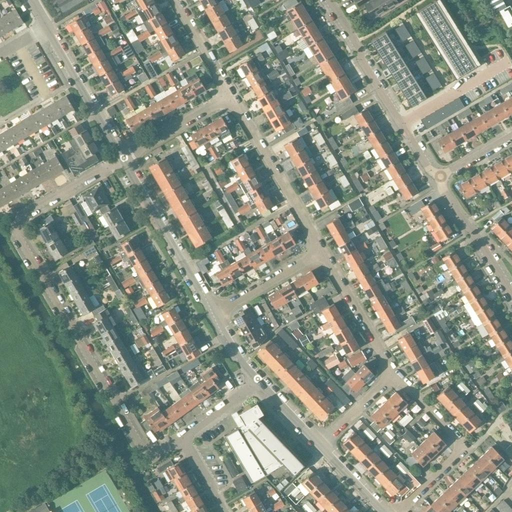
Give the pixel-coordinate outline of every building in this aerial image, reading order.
[(54,0),(62,13),(84,0),(54,0)] [(137,7),(134,8),(135,10),(136,12),(154,2),(152,0),(133,0),(137,7)] [(198,0),(205,10),(218,2),(216,0),(198,0)] [(260,4),(258,0),(246,0),(252,9),(260,4)] [(360,9),(365,6),(374,0),(352,0),(355,3),(356,2),(360,9)] [(395,0),(374,0),(365,6),(368,12),(367,12),(370,17),(371,16),(372,18),(397,2),(395,0)] [(439,0),(436,0),(417,12),(422,21),(427,29),(432,37),(437,45),(442,53),(447,61),(453,70),(458,78),(479,65),(439,0)] [(103,1),(96,5),(101,12),(107,9),(103,1)] [(160,13),(154,2),(136,12),(138,15),(143,23),(148,20),(160,13)] [(205,10),(211,20),(224,13),(218,2),(205,10)] [(243,2),(237,5),(240,10),(246,6),(243,2)] [(291,20),(305,11),(300,2),(286,11),(288,14),(285,16),(288,21),(291,20)] [(505,7),(498,11),(507,28),(511,25),(511,10),(509,5),(505,7)] [(93,10),(92,11),(93,13),(95,16),(100,13),(97,8),(93,10)] [(15,10),(4,16),(12,30),(23,23),(20,18),(18,15),(15,10)] [(291,20),(297,29),(311,20),(305,11),(291,20)] [(152,26),(147,31),(149,33),(154,30),(166,23),(160,13),(148,20),(152,26)] [(211,20),(217,31),(230,23),(224,13),(211,20)] [(106,25),(113,21),(110,15),(103,19),(106,25)] [(4,16),(0,18),(0,35),(0,36),(12,30),(4,16)] [(69,24),(75,34),(87,27),(81,17),(69,24)] [(247,21),(250,26),(255,23),(253,18),(247,21)] [(297,29),(302,38),(316,29),(311,20),(297,29)] [(154,30),(160,40),(172,33),(166,23),(154,30)] [(217,31),(223,42),(236,34),(230,23),(217,31)] [(255,23),(250,26),(252,31),(258,27),(255,23)] [(87,27),(75,34),(81,45),(98,35),(97,33),(90,33),(87,27)] [(264,29),(263,30),(266,35),(267,35),(272,32),(269,27),(264,29)] [(316,29),(302,38),(308,47),(322,38),(316,29)] [(266,35),(269,41),(276,37),(273,31),(267,35),(266,35)] [(385,32),(370,42),(375,50),(390,41),(385,32)] [(166,51),(178,43),(172,33),(160,40),(156,42),(161,50),(159,51),(161,54),(166,51)] [(236,34),(223,42),(229,52),(242,44),(236,34)] [(98,35),(81,45),(87,55),(99,48),(104,45),(99,37),(98,35)] [(322,38),(308,47),(313,55),(327,47),(322,38)] [(390,41),(375,50),(380,58),(395,49),(390,41)] [(178,43),(166,51),(172,61),(184,54),(178,43)] [(260,53),(266,50),(268,54),(272,52),(266,43),(257,48),(260,53)] [(279,45),(274,48),(276,51),(277,54),(282,51),(279,45)] [(313,55),(319,64),(333,56),(327,47),(313,55)] [(99,48),(87,55),(93,65),(105,58),(110,55),(109,53),(103,54),(99,48)] [(282,61),(289,56),(285,49),(282,51),(277,54),(282,61)] [(395,49),(380,58),(385,66),(400,57),(395,49)] [(264,59),(260,53),(255,56),(259,62),(264,59)] [(105,58),(93,65),(99,76),(111,69),(116,66),(112,58),(110,55),(105,58)] [(319,64),(324,73),(338,65),(333,56),(319,64)] [(250,59),(239,65),(246,76),(247,75),(257,70),(260,68),(254,57),(250,59)] [(400,57),(385,66),(390,74),(405,65),(400,57)] [(152,67),(148,61),(144,64),(147,70),(152,67)] [(192,67),(189,62),(189,61),(184,64),(187,70),(192,67)] [(324,73),(330,82),(344,74),(338,65),(324,73)] [(405,65),(390,74),(395,82),(410,73),(405,65)] [(247,75),(246,76),(252,87),(268,78),(267,75),(265,76),(260,68),(257,70),(247,75)] [(99,76),(105,86),(117,79),(111,69),(99,76)] [(276,69),(271,72),(274,78),(279,75),(278,72),(276,69)] [(127,70),(121,74),(122,76),(125,81),(125,80),(132,76),(130,74),(128,75),(127,73),(128,72),(127,70)] [(410,73),(395,82),(400,91),(415,81),(410,73)] [(330,82),(335,91),(349,83),(344,74),(330,82)] [(117,79),(105,86),(111,97),(123,90),(120,83),(125,81),(122,76),(117,79)] [(198,78),(187,84),(194,96),(205,90),(201,82),(198,78)] [(268,78),(252,87),(258,98),(269,92),(266,85),(271,82),(270,81),(268,78)] [(415,81),(400,91),(405,99),(420,89),(415,81)] [(177,90),(184,102),(194,96),(187,84),(181,88),(178,82),(176,83),(174,85),(177,90)] [(335,91),(341,100),(348,96),(355,92),(349,83),(335,91)] [(301,91),(304,97),(311,93),(308,87),(301,91)] [(508,91),(506,87),(499,90),(502,95),(508,91)] [(420,89),(405,99),(410,107),(425,98),(420,89)] [(177,90),(167,96),(174,108),(184,102),(177,90)] [(289,91),(284,94),(287,100),(292,97),(290,93),(289,91)] [(269,92),(258,98),(265,109),(276,102),(281,99),(279,97),(278,94),(273,97),(269,92)] [(308,95),(303,98),(307,105),(312,102),(308,95)] [(65,96),(54,103),(62,116),(73,109),(65,96)] [(167,96),(156,102),(163,115),(174,108),(167,96)] [(341,100),(333,105),(337,112),(352,103),(348,96),(341,100)] [(511,97),(501,103),(508,116),(511,113),(511,97)] [(458,98),(453,101),(459,110),(464,107),(458,98)] [(487,104),(484,99),(478,103),(481,107),(487,104)] [(453,101),(448,103),(454,113),(459,110),(453,101)] [(156,102),(146,108),(153,121),(163,115),(156,102)] [(276,102),(265,109),(271,119),(282,113),(276,102)] [(54,103),(43,109),(51,122),(62,116),(54,103)] [(448,103),(444,106),(449,116),(454,113),(448,103)] [(501,103),(490,110),(497,122),(508,116),(501,103)] [(354,116),(360,127),(372,119),(366,109),(359,113),(355,106),(340,115),(344,120),(353,115),(354,116)] [(444,106),(439,109),(444,119),(449,116),(444,106)] [(146,108),(136,115),(143,127),(153,121),(146,108)] [(43,109),(32,116),(40,129),(51,122),(43,109)] [(439,109),(434,112),(440,121),(444,119),(439,109)] [(490,110),(480,116),(487,128),(497,122),(490,110)] [(282,113),(271,119),(277,130),(282,127),(286,133),(295,128),(286,111),(282,113)] [(466,116),(463,111),(457,115),(460,120),(466,116)] [(434,112),(429,114),(435,124),(440,121),(434,112)] [(429,114),(424,117),(430,127),(435,124),(429,114)] [(136,115),(125,121),(132,133),(143,127),(136,115)] [(32,116),(20,122),(28,136),(40,129),(32,116)] [(480,116),(469,122),(476,134),(487,128),(480,116)] [(221,117),(211,123),(218,136),(220,140),(231,134),(228,129),(221,117)] [(424,117),(420,120),(425,130),(430,127),(424,117)] [(360,127),(367,137),(379,130),(372,119),(360,127)] [(447,120),(442,124),(444,128),(450,125),(447,120)] [(20,122),(9,129),(17,142),(28,136),(20,122)] [(469,122),(458,128),(465,140),(476,134),(469,122)] [(211,123),(200,130),(207,142),(210,147),(208,148),(211,154),(214,153),(213,152),(216,150),(213,145),(221,141),(218,136),(211,123)] [(68,131),(72,138),(73,138),(79,148),(91,141),(85,130),(84,131),(80,124),(68,131)] [(444,128),(442,124),(436,127),(439,132),(444,128)] [(308,133),(305,127),(296,132),(299,138),(308,133)] [(458,128),(448,135),(455,147),(465,140),(458,128)] [(9,129),(0,134),(0,139),(6,149),(17,142),(9,129)] [(200,130),(190,136),(197,148),(203,144),(206,149),(208,148),(210,147),(207,142),(200,130)] [(367,137),(373,147),(385,140),(379,130),(367,137)] [(313,136),(316,141),(322,137),(319,133),(313,136)] [(455,147),(448,135),(437,141),(444,153),(455,147)] [(324,142),(322,137),(316,141),(319,146),(324,142)] [(284,145),(290,156),(303,149),(296,138),(284,145)] [(229,143),(233,149),(238,146),(234,140),(229,143)] [(373,147),(380,158),(392,151),(385,140),(373,147)] [(91,141),(79,148),(90,165),(98,161),(93,154),(98,151),(91,141)] [(72,147),(67,150),(69,154),(68,154),(70,158),(76,154),(74,151),(72,147)] [(67,150),(61,154),(65,161),(74,175),(90,165),(79,148),(74,151),(76,154),(70,158),(68,154),(69,154),(67,150)] [(303,149),(290,156),(296,167),(309,159),(303,149)] [(214,153),(211,154),(214,159),(219,156),(216,150),(213,152),(214,153)] [(362,154),(366,160),(371,157),(367,150),(362,154)] [(392,151),(380,158),(386,168),(398,161),(392,151)] [(242,154),(230,161),(237,172),(249,165),(242,154)] [(326,157),(328,162),(334,159),(331,154),(326,157)] [(511,154),(503,160),(510,172),(511,170),(511,154)] [(56,157),(44,164),(52,177),(63,170),(56,157)] [(164,158),(148,167),(157,183),(173,173),(164,158)] [(296,167),(302,177),(315,170),(312,165),(315,163),(312,158),(309,159),(296,167)] [(334,159),(328,162),(331,167),(337,164),(334,159)] [(503,160),(492,166),(499,178),(510,172),(503,160)] [(386,168),(393,179),(405,172),(398,161),(386,168)] [(44,164),(33,170),(41,183),(52,177),(44,164)] [(249,165),(237,172),(243,182),(255,175),(249,165)] [(492,166),(480,173),(487,185),(499,178),(492,166)] [(214,170),(217,175),(222,172),(219,167),(214,170)] [(33,170),(22,177),(29,190),(41,183),(33,170)] [(302,177),(308,188),(321,180),(315,170),(302,177)] [(393,179),(399,189),(411,182),(405,172),(393,179)] [(173,173),(157,183),(164,193),(180,184),(173,173)] [(367,173),(360,177),(363,182),(370,178),(367,173)] [(480,173),(469,179),(476,191),(487,185),(480,173)] [(261,186),(255,175),(243,182),(239,184),(245,195),(261,186)] [(338,178),(341,183),(346,180),(344,175),(338,178)] [(22,177),(10,183),(18,197),(29,190),(22,177)] [(217,183),(221,188),(227,185),(224,179),(217,183)] [(476,191),(469,179),(458,186),(465,198),(472,194),(476,191)] [(308,188),(314,198),(327,191),(321,180),(308,188)] [(411,182),(399,189),(406,200),(418,193),(411,182)] [(10,183),(0,189),(0,191),(7,203),(18,197),(10,183)] [(180,184),(164,193),(173,209),(189,200),(180,184)] [(261,186),(245,195),(248,200),(247,201),(248,203),(250,206),(251,205),(267,196),(261,186)] [(385,190),(388,196),(393,193),(390,187),(385,190)] [(97,188),(83,197),(84,199),(85,201),(93,214),(99,210),(103,207),(105,211),(109,208),(102,196),(97,188)] [(505,188),(500,191),(504,199),(509,196),(505,188)] [(327,191),(314,198),(321,209),(333,202),(327,191)] [(251,205),(250,206),(251,208),(252,210),(257,207),(261,213),(268,209),(273,206),(267,196),(251,205)] [(358,199),(347,206),(351,212),(351,213),(363,207),(362,205),(359,200),(358,199)] [(189,200),(173,209),(179,220),(195,211),(189,200)] [(432,201),(421,209),(427,219),(439,212),(432,201)] [(79,204),(74,208),(76,211),(80,218),(86,215),(79,204)] [(102,215),(109,227),(122,219),(115,207),(106,213),(102,215)] [(268,209),(261,213),(263,218),(270,213),(268,209)] [(491,217),(496,222),(503,214),(499,210),(491,217)] [(76,211),(70,214),(74,221),(77,226),(83,223),(80,218),(76,211)] [(195,211),(179,220),(188,235),(204,226),(195,211)] [(434,230),(446,223),(439,212),(427,219),(434,230)] [(94,229),(86,215),(80,218),(83,223),(88,233),(94,229)] [(326,224),(333,235),(343,229),(345,228),(347,231),(351,228),(348,223),(347,223),(342,215),(326,224)] [(275,220),(278,225),(283,223),(280,217),(275,220)] [(490,228),(498,236),(509,226),(504,220),(501,218),(500,218),(490,228)] [(122,219),(109,227),(116,239),(129,232),(122,219)] [(273,220),(268,223),(269,224),(270,225),(273,231),(278,228),(273,220)] [(371,220),(364,225),(367,230),(375,226),(371,220)] [(38,230),(47,245),(59,238),(58,238),(62,235),(62,233),(60,230),(58,229),(56,224),(52,227),(50,223),(38,230)] [(446,223),(434,230),(441,241),(453,234),(446,223)] [(204,226),(188,235),(195,247),(211,238),(204,226)] [(260,226),(255,229),(258,234),(263,232),(260,226)] [(498,236),(506,245),(511,239),(511,229),(509,226),(498,236)] [(94,229),(88,233),(91,236),(92,240),(98,236),(94,229)] [(333,235),(339,246),(350,239),(343,229),(333,235)] [(288,231),(277,237),(284,250),(295,244),(288,231)] [(263,232),(258,234),(262,240),(264,239),(266,237),(263,232)] [(254,233),(249,236),(253,243),(258,240),(254,233)] [(91,236),(80,243),(84,249),(94,243),(92,240),(91,236)] [(271,241),(268,236),(266,237),(264,239),(267,244),(274,256),(284,250),(277,237),(271,241)] [(59,238),(47,245),(56,261),(68,254),(67,253),(71,250),(69,245),(64,248),(59,238)] [(124,251),(119,254),(120,256),(121,258),(138,248),(133,238),(121,245),(124,251)] [(339,246),(345,257),(352,252),(356,250),(358,249),(360,252),(363,250),(360,244),(356,246),(355,244),(353,245),(350,239),(339,246)] [(384,242),(378,245),(381,250),(387,247),(384,242)] [(430,248),(433,252),(441,247),(439,242),(430,248)] [(240,246),(238,247),(241,252),(246,249),(242,243),(239,245),(240,246)] [(267,244),(256,249),(264,262),(274,256),(267,244)] [(82,253),(85,258),(96,252),(93,246),(82,253)] [(124,263),(129,260),(133,266),(145,259),(138,248),(121,258),(124,263)] [(256,249),(246,256),(253,268),(264,262),(256,249)] [(345,257),(351,267),(362,261),(356,250),(352,252),(345,257)] [(389,251),(382,255),(385,259),(386,262),(393,258),(389,251)] [(442,258),(449,269),(461,262),(454,251),(442,258)] [(93,257),(98,264),(102,262),(98,254),(93,257)] [(246,256),(236,261),(243,274),(253,268),(246,256)] [(133,266),(139,276),(151,269),(145,259),(133,266)] [(225,261),(222,263),(232,280),(243,274),(236,261),(230,265),(227,260),(225,261)] [(351,267),(358,278),(369,272),(362,261),(351,267)] [(102,262),(98,264),(102,271),(106,269),(102,262)] [(449,269),(456,280),(467,273),(461,262),(449,269)] [(221,270),(215,273),(222,286),(232,280),(222,263),(220,264),(218,265),(221,270)] [(58,274),(64,284),(80,275),(81,274),(79,270),(75,264),(71,266),(58,274)] [(139,276),(135,279),(137,282),(139,281),(141,280),(145,286),(145,287),(157,280),(151,269),(139,276)] [(311,271),(300,278),(307,290),(318,283),(311,271)] [(369,272),(358,278),(364,289),(375,283),(372,278),(374,276),(374,274),(374,273),(372,274),(371,271),(369,272)] [(406,274),(414,287),(422,282),(419,279),(416,281),(411,271),(406,274)] [(456,280),(452,282),(455,287),(458,284),(462,291),(474,284),(467,273),(456,280)] [(64,284),(70,294),(80,289),(87,284),(81,274),(80,275),(64,284)] [(108,286),(115,283),(110,274),(105,277),(108,282),(100,287),(101,290),(108,286)] [(300,278),(289,284),(296,296),(307,290),(300,278)] [(375,283),(364,289),(370,300),(381,293),(383,292),(382,290),(385,288),(386,287),(381,279),(375,283)] [(145,287),(151,297),(163,290),(157,280),(145,287)] [(115,283),(108,286),(110,290),(112,289),(114,292),(119,289),(115,283)] [(70,294),(77,305),(80,303),(94,295),(87,284),(80,289),(70,294)] [(289,284),(278,290),(285,302),(296,296),(289,284)] [(462,291),(469,302),(481,295),(474,284),(462,291)] [(415,290),(418,294),(424,290),(421,287),(421,286),(415,290)] [(434,294),(433,294),(435,298),(443,293),(441,289),(434,294)] [(163,290),(151,297),(157,308),(169,301),(163,290)] [(285,302),(278,290),(267,297),(274,309),(285,302)] [(381,293),(370,300),(377,311),(387,304),(391,302),(389,299),(387,298),(385,295),(383,292),(381,293)] [(426,293),(419,297),(422,301),(429,297),(426,293)] [(80,303),(77,305),(83,315),(91,311),(94,316),(105,310),(102,304),(100,306),(94,295),(80,303)] [(481,295),(469,302),(476,313),(488,305),(481,295)] [(422,301),(424,305),(433,300),(430,296),(429,297),(422,301)] [(323,297),(316,301),(318,305),(326,301),(323,297)] [(318,305),(312,309),(312,310),(313,312),(315,315),(317,313),(323,314),(327,322),(339,315),(333,304),(329,306),(326,301),(318,305)] [(377,311),(383,322),(394,315),(387,304),(377,311)] [(239,316),(234,319),(239,328),(255,318),(258,316),(251,305),(237,313),(239,316)] [(476,313),(482,324),(494,316),(488,305),(476,313)] [(463,306),(456,310),(458,314),(465,309),(464,307),(463,306)] [(124,309),(129,317),(133,315),(129,308),(129,307),(124,309)] [(167,325),(179,318),(173,307),(161,315),(164,320),(159,323),(162,328),(167,325)] [(94,324),(100,334),(117,324),(107,309),(105,310),(94,316),(97,322),(94,324)] [(299,310),(292,315),(294,319),(302,315),(299,310)] [(136,315),(140,322),(146,318),(143,312),(136,315)] [(394,315),(383,322),(389,333),(394,330),(397,334),(416,323),(412,316),(401,323),(398,317),(396,314),(394,315)] [(133,315),(129,317),(133,324),(137,321),(133,315)] [(294,319),(292,315),(285,319),(287,323),(294,319)] [(330,327),(333,333),(346,326),(339,315),(327,322),(321,326),(324,331),(330,327)] [(482,324),(489,335),(501,327),(494,316),(482,324)] [(185,328),(179,318),(167,325),(173,336),(185,328)] [(255,318),(239,328),(244,336),(260,326),(255,318)] [(274,318),(270,320),(273,327),(278,325),(274,318)] [(422,322),(430,334),(436,331),(429,318),(422,322)] [(100,334),(106,344),(123,335),(117,324),(100,334)] [(260,326),(244,336),(249,344),(250,343),(253,349),(266,337),(260,326)] [(333,333),(340,344),(352,337),(346,326),(333,333)] [(136,330),(141,338),(146,336),(141,327),(136,330)] [(489,335),(496,345),(508,338),(501,327),(489,335)] [(173,336),(179,345),(179,346),(191,339),(185,328),(173,336)] [(291,333),(297,339),(302,334),(297,329),(291,333)] [(445,333),(448,337),(454,333),(451,329),(445,333)] [(409,333),(398,339),(404,350),(415,344),(412,339),(416,336),(413,331),(413,330),(409,333)] [(298,338),(303,346),(309,342),(305,334),(298,338)] [(106,344),(113,355),(129,345),(123,335),(106,344)] [(146,336),(141,338),(145,345),(149,342),(146,336)] [(340,344),(334,347),(337,352),(342,348),(346,355),(358,348),(352,337),(340,344)] [(437,340),(434,341),(437,346),(439,345),(445,341),(443,337),(437,340)] [(496,345),(503,356),(511,350),(511,344),(508,338),(496,345)] [(174,349),(176,351),(176,352),(177,353),(182,350),(188,360),(200,354),(191,339),(179,346),(174,349)] [(270,340),(256,353),(269,366),(282,353),(270,340)] [(415,344),(404,350),(410,361),(421,355),(424,353),(425,356),(428,355),(429,354),(426,348),(423,350),(419,342),(415,344)] [(113,355),(119,365),(135,356),(129,345),(113,355)] [(326,352),(322,346),(313,352),(316,357),(318,356),(323,353),(326,352)] [(148,351),(153,359),(158,356),(153,348),(148,351)] [(511,350),(503,356),(509,367),(511,365),(511,350)] [(167,361),(178,355),(177,353),(176,352),(176,351),(171,354),(165,358),(167,361)] [(361,352),(347,360),(351,366),(364,358),(361,352)] [(282,353),(269,366),(277,375),(291,362),(282,353)] [(421,355),(410,361),(416,372),(427,365),(425,360),(429,358),(428,355),(425,356),(424,353),(421,355)] [(323,361),(327,370),(339,364),(340,363),(335,355),(323,361)] [(119,365),(125,375),(141,366),(135,356),(119,365)] [(158,356),(153,359),(157,366),(161,363),(158,356)] [(193,361),(187,365),(189,370),(196,366),(200,364),(197,359),(193,361)] [(473,361),(465,366),(470,374),(478,368),(473,361)] [(291,362),(277,375),(290,388),(304,376),(291,362)] [(427,365),(416,372),(423,383),(434,376),(440,373),(434,362),(427,365)] [(441,366),(443,371),(451,367),(448,362),(441,366)] [(187,365),(181,368),(184,373),(189,370),(187,365)] [(363,365),(354,373),(363,383),(372,374),(370,372),(369,370),(363,365)] [(141,366),(125,375),(131,386),(136,383),(139,387),(166,371),(163,366),(152,372),(151,370),(145,373),(141,366)] [(172,374),(166,377),(168,381),(168,382),(175,378),(179,376),(177,371),(172,374)] [(206,372),(196,379),(198,381),(200,385),(208,395),(218,388),(215,384),(220,381),(212,371),(208,375),(206,372)] [(354,373),(341,386),(349,394),(353,390),(354,392),(363,383),(354,373)] [(304,376),(290,388),(299,397),(312,384),(304,376)] [(166,377),(155,384),(158,388),(168,382),(168,381),(166,377)] [(476,381),(479,386),(486,382),(483,377),(476,381)] [(198,381),(188,388),(190,392),(198,403),(208,395),(200,385),(198,381)] [(456,387),(460,391),(465,386),(461,382),(456,387)] [(155,384),(145,390),(147,395),(158,388),(155,384)] [(312,384),(299,397),(311,410),(325,397),(312,384)] [(435,384),(430,387),(434,393),(439,390),(435,384)] [(436,397),(444,406),(456,395),(447,386),(436,397)] [(465,386),(460,391),(464,395),(469,391),(465,386)] [(178,395),(181,399),(188,410),(198,403),(190,392),(188,388),(178,395)] [(483,391),(486,396),(487,396),(491,393),(488,388),(483,391)] [(396,392),(387,400),(398,412),(407,403),(396,392)] [(486,396),(490,402),(495,399),(491,393),(487,396),(486,396)] [(444,406),(452,414),(464,404),(456,395),(444,406)] [(325,397),(311,410),(321,420),(334,407),(325,397)] [(181,399),(171,406),(179,417),(188,410),(181,399)] [(472,404),(476,409),(482,404),(477,399),(472,404)] [(387,400),(378,409),(389,420),(398,412),(387,400)] [(237,429),(224,437),(228,445),(231,450),(236,458),(239,463),(244,471),(244,472),(246,476),(247,476),(251,482),(266,473),(267,474),(281,465),(280,465),(282,464),(293,475),(305,464),(293,452),(294,452),(290,448),(283,441),(279,437),(273,431),(273,430),(269,427),(261,419),(258,416),(263,414),(256,403),(243,411),(236,415),(239,421),(234,424),(237,429)] [(452,414),(461,423),(472,412),(464,404),(452,414)] [(482,404),(476,409),(481,413),(486,408),(482,404)] [(162,413),(161,413),(169,424),(179,417),(171,406),(162,413)] [(161,413),(162,413),(157,407),(143,417),(145,420),(140,423),(147,432),(151,428),(154,432),(158,429),(159,432),(169,424),(161,413)] [(389,420),(378,409),(369,417),(380,427),(381,429),(389,420)] [(472,412),(461,423),(469,432),(480,421),(472,412)] [(408,413),(404,418),(408,422),(413,418),(408,413)] [(408,422),(404,418),(399,422),(403,427),(408,422)] [(417,422),(422,427),(426,423),(421,418),(417,422)] [(362,432),(367,437),(371,432),(367,427),(362,432)] [(389,429),(381,436),(389,445),(395,440),(392,437),(395,435),(389,429)] [(407,430),(405,433),(411,439),(414,436),(407,430)] [(342,443),(351,452),(362,441),(354,432),(342,443)] [(371,432),(367,437),(371,441),(376,437),(371,432)] [(434,432),(426,439),(438,451),(446,444),(434,432)] [(405,433),(402,435),(408,442),(411,439),(405,433)] [(418,447),(417,445),(430,459),(438,451),(426,439),(418,447)] [(351,452),(359,461),(370,449),(362,441),(351,452)] [(383,445),(379,449),(383,454),(388,449),(383,445)] [(430,459),(417,445),(416,446),(415,448),(416,449),(410,454),(422,466),(430,459)] [(492,447),(485,454),(497,465),(503,459),(497,453),(492,447)] [(359,461),(367,469),(379,458),(370,449),(359,461)] [(388,449),(383,454),(387,458),(392,453),(388,449)] [(485,454),(477,461),(489,473),(497,465),(485,454)] [(223,459),(230,471),(235,468),(228,456),(223,459)] [(367,469),(375,478),(387,467),(379,458),(367,469)] [(170,460),(157,468),(160,473),(164,471),(170,481),(172,480),(173,481),(185,474),(178,463),(173,465),(170,460)] [(477,461),(469,469),(481,481),(486,476),(489,480),(492,477),(488,474),(489,473),(477,461)] [(395,467),(400,471),(404,467),(400,462),(395,467)] [(375,478),(384,487),(395,475),(387,467),(375,478)] [(404,467),(400,471),(404,476),(405,475),(408,472),(409,471),(404,467)] [(469,469),(461,476),(473,488),(481,481),(469,469)] [(301,483),(309,492),(321,481),(312,472),(306,478),(301,483)] [(418,484),(408,472),(405,475),(416,486),(418,484)] [(173,481),(179,491),(191,484),(185,474),(173,481)] [(395,475),(384,487),(392,495),(404,484),(395,475)] [(461,476),(454,483),(466,495),(473,488),(461,476)] [(232,482),(234,485),(239,493),(247,488),(241,477),(232,482)] [(153,483),(158,490),(163,487),(159,480),(153,483)] [(309,492),(318,501),(330,490),(321,481),(309,492)] [(454,483),(447,490),(459,502),(466,495),(454,483)] [(185,501),(185,502),(197,495),(191,484),(179,491),(182,496),(178,499),(180,503),(185,501)] [(404,484),(397,491),(401,495),(408,489),(404,484)] [(291,493),(290,494),(294,498),(300,492),(300,491),(296,487),(291,493)] [(267,491),(270,496),(276,493),(272,488),(267,491)] [(318,501),(327,511),(338,499),(330,490),(318,501)] [(439,497),(451,509),(459,502),(447,490),(439,497)] [(254,492),(242,499),(249,510),(261,503),(254,492)] [(185,502),(191,511),(192,511),(203,505),(197,495),(185,502)] [(439,497),(431,505),(431,506),(437,511),(448,511),(451,509),(439,497)] [(327,511),(328,511),(343,511),(347,509),(338,499),(327,511)] [(495,507),(499,511),(506,504),(503,500),(495,507)] [(166,511),(167,511),(175,508),(171,501),(163,505),(166,511)] [(302,506),(308,511),(313,507),(307,501),(302,506)] [(261,503),(249,510),(249,511),(266,511),(265,511),(263,506),(265,505),(263,502),(261,503)]
